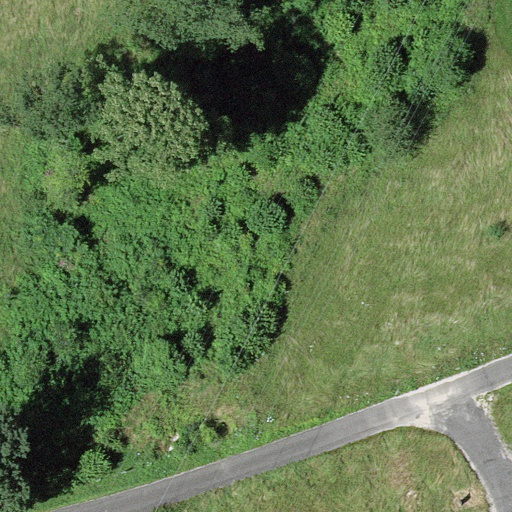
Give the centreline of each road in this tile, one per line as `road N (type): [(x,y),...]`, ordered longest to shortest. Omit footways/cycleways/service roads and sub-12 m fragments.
road 1 (track): [(511,372),(103,511)]
road 2 (track): [(434,398),(493,452),(508,511)]
